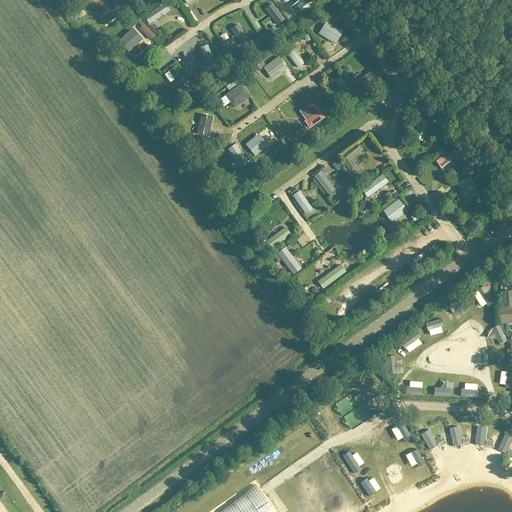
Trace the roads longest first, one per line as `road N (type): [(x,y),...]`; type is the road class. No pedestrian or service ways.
road 1 (unclassified): [(129,511),(511,224)]
road 2 (track): [(388,0),(511,166)]
